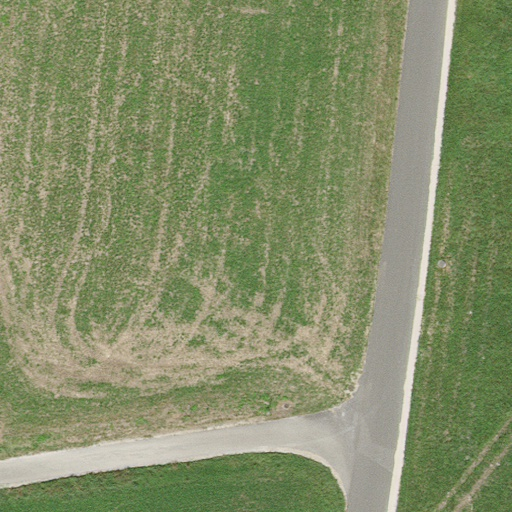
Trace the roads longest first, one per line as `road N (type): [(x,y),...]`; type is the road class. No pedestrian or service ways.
road 1 (unclassified): [(425,0),(364,511)]
road 2 (track): [(0,476),(206,443),(374,438)]
